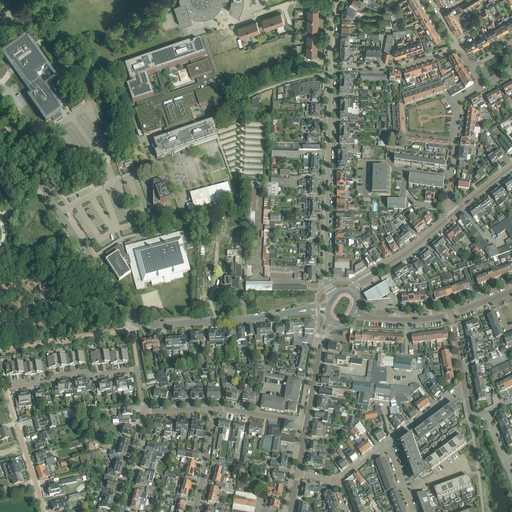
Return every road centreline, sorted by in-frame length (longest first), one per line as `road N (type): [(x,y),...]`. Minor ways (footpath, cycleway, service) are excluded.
road 1 (unclassified): [(133,323),(0,128)]
road 2 (unclassified): [(328,287),(330,65)]
road 3 (residential): [(133,323),(328,308)]
road 4 (residential): [(44,511),(0,379)]
road 5 (residential): [(133,323),(0,350)]
road 6 (residential): [(330,65),(399,67),(459,48)]
road 7 (residential): [(455,139),(407,133),(405,107),(443,94),(459,100)]
road 8 (unclassified): [(351,292),(454,213)]
road 9 (residential): [(19,385),(136,369)]
